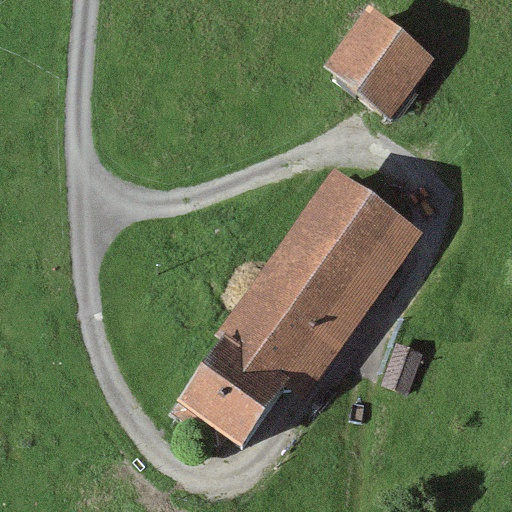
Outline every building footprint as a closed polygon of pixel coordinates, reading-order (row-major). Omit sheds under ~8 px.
[(325,67),(392,118),(438,58),(371,6),(325,67)] [(285,373),(400,214),(336,168),(222,328),(227,331),(285,373)] [(400,214),(285,373),(291,377),(311,392),(426,232),(400,214)] [(228,437),(241,447),(291,377),(285,373),(227,331),(177,401),(179,403),(172,413),(220,448),(228,437)] [(397,344),(382,386),(407,395),(422,353),(397,344)]
